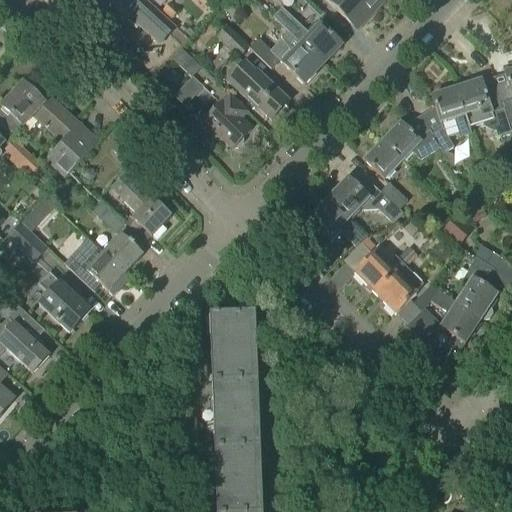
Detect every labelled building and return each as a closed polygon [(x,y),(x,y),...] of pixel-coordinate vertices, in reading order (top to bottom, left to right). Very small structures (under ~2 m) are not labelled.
[(88,4),(85,7),(116,35),(135,13),(120,0),(87,0),(86,2),(88,4)] [(150,0),(160,9),(168,0),(150,0)] [(212,0),(195,0),(213,16),(220,8),(212,0)] [(370,0),(323,0),(351,26),(360,16),(366,22),(379,8),(370,0)] [(169,5),(162,12),(172,22),(179,14),(169,5)] [(291,20),(283,28),(322,67),(341,48),(319,26),(309,37),(291,20)] [(257,41),(249,49),(271,71),(272,70),(273,70),(280,63),(282,64),(281,65),(304,86),(322,67),(283,28),(283,29),(288,34),(270,53),(257,41)] [(227,29),(216,40),(238,60),(248,49),(227,29)] [(244,64),(226,83),(256,111),(254,113),(263,121),(266,118),(270,122),(275,117),(278,119),(282,120),(288,113),(288,109),(285,106),(288,103),(264,81),(263,82),(244,64)] [(511,64),(502,68),(504,75),(503,75),(511,101),(511,64)] [(179,80),(172,73),(165,81),(172,87),(179,80)] [(192,78),(174,98),(185,109),(204,89),(192,78)] [(480,83),(456,91),(470,136),(471,136),(468,129),(483,125),(484,128),(494,137),(497,136),(497,138),(510,134),(502,109),(499,103),(488,106),(480,83)] [(2,110),(0,112),(0,127),(9,136),(18,125),(22,128),(31,118),(61,145),(46,161),(66,179),(98,145),(37,90),(33,95),(22,85),(21,86),(21,87),(2,108),(1,107),(0,108),(2,110)] [(431,99),(434,109),(419,119),(438,151),(442,156),(452,150),(447,143),(470,136),(456,91),(431,99)] [(223,103),(203,124),(232,151),(233,150),(238,150),(243,145),(243,140),(252,131),(242,122),(248,115),(233,100),(227,107),(223,103)] [(511,109),(511,106),(502,109),(510,134),(507,124),(511,122),(511,109)] [(438,151),(419,119),(404,129),(400,125),(382,144),(402,163),(411,153),(415,157),(414,158),(418,163),(438,151)] [(14,143),(5,152),(20,165),(29,156),(14,143)] [(382,144),(364,163),(384,182),(402,163),(382,144)] [(465,149),(456,157),(466,168),(475,160),(465,149)] [(29,156),(20,165),(32,176),(40,167),(29,156)] [(126,174),(110,190),(136,216),(131,222),(151,240),(152,238),(156,242),(165,233),(161,229),(170,220),(159,208),(159,207),(126,174)] [(347,180),(327,202),(347,221),(359,209),(361,211),(377,210),(389,222),(398,213),(379,194),(364,180),(355,189),(347,180)] [(388,185),(379,194),(398,213),(407,203),(388,185)] [(327,202),(306,223),(314,230),(321,237),(327,243),(337,232),(355,249),(367,240),(347,221),(327,202)] [(98,204),(90,213),(114,236),(122,227),(98,204)] [(30,235),(39,225),(29,216),(20,226),(30,235)] [(0,246),(12,234),(1,224),(2,223),(0,221),(0,246)] [(453,221),(443,234),(458,247),(469,234),(453,221)] [(20,226),(5,241),(32,266),(46,251),(30,235),(20,226)] [(306,253),(321,237),(314,230),(299,246),(306,253)] [(119,237),(102,255),(124,276),(141,258),(119,237)] [(124,276),(102,255),(88,242),(64,267),(93,295),(100,288),(111,299),(123,287),(118,283),(124,276)] [(373,255),(354,275),(374,296),(414,256),(408,250),(397,261),(394,258),(385,267),(373,255)] [(414,256),(374,296),(395,316),(415,296),(413,294),(421,286),(403,268),(415,256),(414,256)] [(511,269),(491,256),(485,266),(511,283),(511,269)] [(465,291),(456,305),(480,321),(480,320),(483,322),(488,321),(492,316),(490,311),(488,309),(496,296),(491,293),(495,288),(509,297),(511,291),(511,283),(485,266),(484,266),(476,261),(468,273),(467,278),(461,288),(465,291)] [(76,301),(80,297),(62,280),(58,285),(48,275),(37,287),(46,297),(37,307),(68,335),(89,314),(76,301)] [(430,288),(412,306),(420,314),(430,304),(439,294),(430,288)] [(439,294),(430,304),(449,316),(439,330),(452,338),(445,347),(457,355),(480,321),(456,305),(439,294)] [(12,326),(0,338),(0,346),(32,376),(48,358),(35,346),(38,343),(32,338),(40,329),(17,309),(6,320),(12,326)] [(424,311),(407,328),(419,341),(436,324),(424,311)] [(254,511),(247,317),(208,318),(208,320),(212,320),(219,511),(254,511)] [(446,365),(449,377),(463,373),(460,362),(446,365)] [(0,417),(13,402),(0,390),(0,417)]
